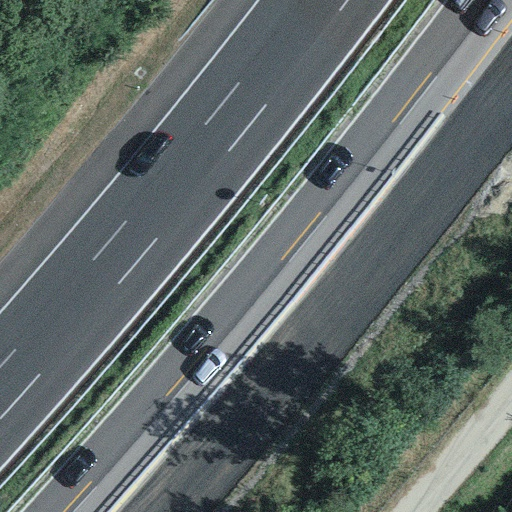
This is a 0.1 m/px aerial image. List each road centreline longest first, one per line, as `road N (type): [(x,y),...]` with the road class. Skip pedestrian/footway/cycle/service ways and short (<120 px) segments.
road 1 (motorway): [(99,511),(307,273),(511,13)]
road 2 (motorway): [(322,0),(0,386)]
